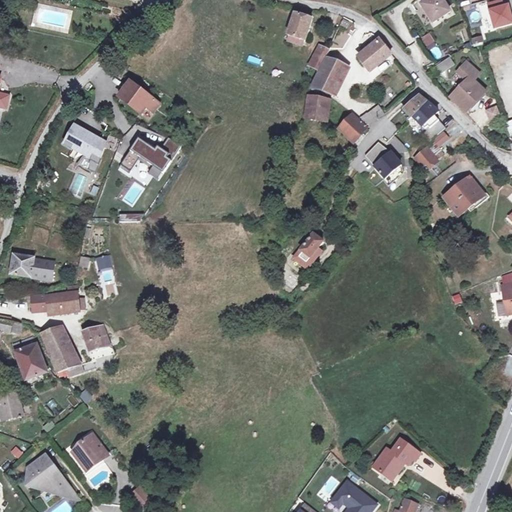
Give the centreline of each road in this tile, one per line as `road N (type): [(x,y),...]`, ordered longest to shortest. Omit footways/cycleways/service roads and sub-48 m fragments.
road 1 (residential): [(171,0),(64,110),(17,192),(0,252)]
road 2 (residential): [(283,0),(370,24),(494,151),(511,159)]
